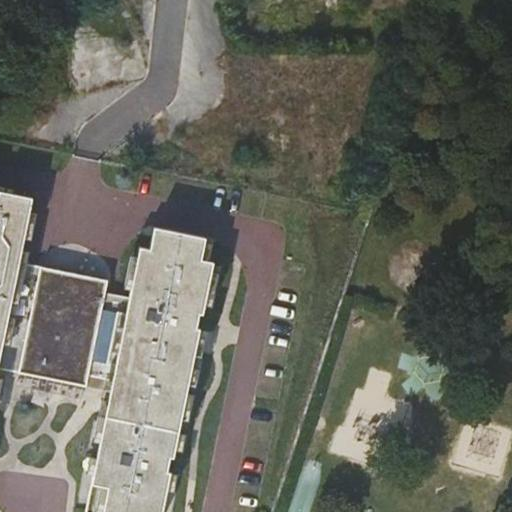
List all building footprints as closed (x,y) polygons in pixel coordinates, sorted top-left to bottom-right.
[(49,3),(37,5),(37,17),(44,20),(48,20),(53,16),(53,8),(49,3)] [(0,372),(16,376),(82,389),(84,389),(86,378),(88,370),(112,375),(110,383),(106,402),(98,444),(95,460),(91,477),(84,511),(160,511),(165,492),(168,475),(165,475),(169,458),(172,459),(173,452),(177,435),(180,421),(185,396),(187,387),(191,370),(193,357),(198,332),(195,332),(199,316),(202,317),(204,307),(211,274),(212,266),(207,265),(200,263),(204,246),(205,241),(154,230),(149,253),(139,251),(137,259),(131,292),(129,301),(105,296),(107,284),(19,266),(24,241),(30,214),(33,201),(0,194),(0,372)] [(30,214),(24,241),(30,242),(36,216),(30,214)] [(200,263),(207,265),(211,247),(204,246),(200,263)] [(131,292),(137,259),(131,258),(124,290),(131,292)] [(494,292),(496,287),(496,286),(494,280),(492,276),(482,272),(478,272),(472,275),(468,279),(466,285),(467,291),(470,296),(474,299),(480,301),(485,300),(491,297),(494,292)] [(218,276),(211,274),(204,307),(211,308),(218,276)] [(205,334),(198,332),(193,357),(200,359),(205,334)] [(88,370),(86,378),(110,383),(112,375),(88,370)] [(198,371),(191,370),(187,387),(194,389),(198,371)] [(79,401),(82,389),(16,376),(14,388),(79,401)] [(192,397),(185,396),(180,421),(187,423),(192,397)] [(91,442),(98,444),(106,402),(100,401),(91,442)] [(184,437),(177,435),(173,452),(180,453),(184,437)] [(84,475),(91,477),(95,460),(88,459),(84,475)] [(175,477),(168,475),(165,492),(172,493),(175,477)]
